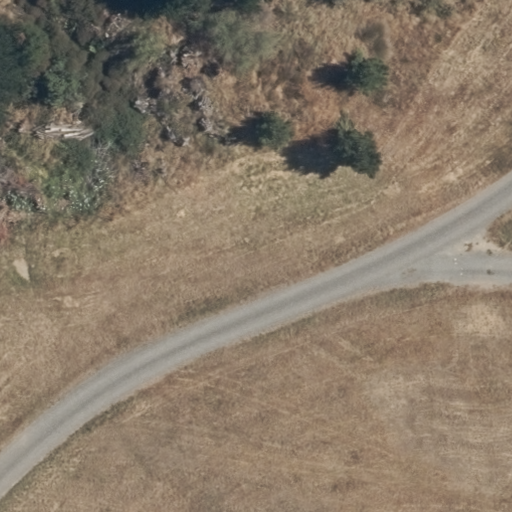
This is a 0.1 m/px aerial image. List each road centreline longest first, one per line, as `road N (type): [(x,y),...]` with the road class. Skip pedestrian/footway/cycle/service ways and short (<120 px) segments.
road 1 (unknown): [(363,306),(233,355),(125,408),(0,498)]
road 2 (unknown): [(511,215),(470,252),(363,306)]
road 3 (unknown): [(363,306),(511,308)]
